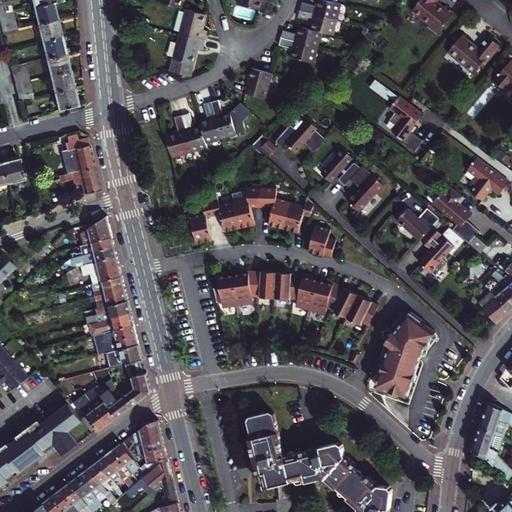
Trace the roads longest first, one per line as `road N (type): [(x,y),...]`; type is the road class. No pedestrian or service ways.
road 1 (residential): [(143,269),(274,250),(351,269),(399,294),(380,317),(349,392)]
road 2 (residential): [(171,391),(5,511)]
road 3 (residential): [(171,391),(289,373),(349,392)]
road 4 (secondary): [(450,474),(469,399),(511,334)]
road 5 (residential): [(241,55),(187,86),(110,110)]
road 6 (residential): [(125,197),(0,242)]
road 7 (residential): [(349,392),(450,474)]
road 8 (tertiary): [(171,391),(143,269)]
road 9 (tertiary): [(199,511),(171,391)]
